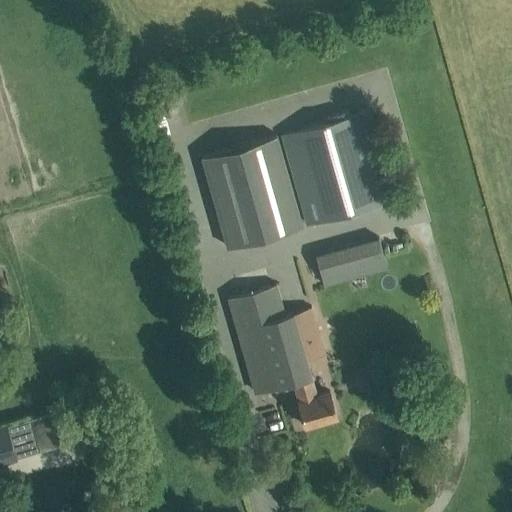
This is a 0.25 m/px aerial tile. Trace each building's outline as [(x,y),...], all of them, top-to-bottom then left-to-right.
[(393,196),(368,108),(282,132),(308,221),(393,196)] [(228,246),(303,225),(278,134),(203,155),(228,246)] [(387,265),(379,236),(317,253),(325,282),(387,265)] [(276,282),(248,290),(229,295),(255,390),(278,384),(294,380),(299,399),(298,399),(305,425),(336,416),(329,389),(316,392),(306,357),(322,353),(308,305),(285,312),(276,282)] [(6,422),(0,423),(0,460),(16,456),(16,455),(40,448),(30,415),(7,422),(6,422)]
